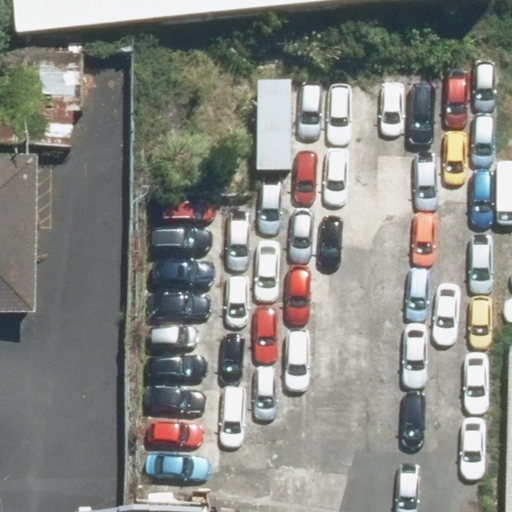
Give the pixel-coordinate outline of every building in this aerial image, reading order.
[(0,0),(0,6),(13,6),(16,45),(483,4),(482,0),(0,0)] [(77,75),(17,71),(12,153),(72,157),(77,75)] [(295,84),(256,82),(252,176),(290,177),(295,84)] [(39,167),(0,167),(0,330),(39,331),(39,167)] [(182,259),(136,258),(132,379),(178,381),(182,259)] [(511,511),(511,360),(503,361),(502,511),(511,511)]
